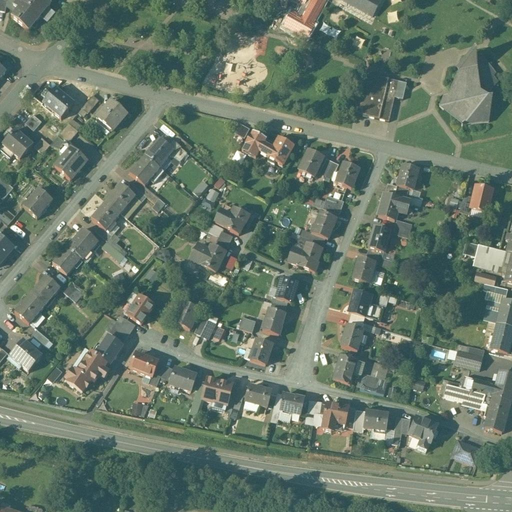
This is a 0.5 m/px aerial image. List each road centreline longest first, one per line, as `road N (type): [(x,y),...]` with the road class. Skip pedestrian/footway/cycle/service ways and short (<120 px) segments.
road 1 (secondary): [(0,416),(293,476),(509,501)]
road 2 (residential): [(387,148),(330,278),(297,382)]
road 3 (residential): [(166,97),(0,285)]
road 4 (residential): [(166,97),(387,148)]
road 5 (residential): [(297,382),(511,448)]
road 6 (residential): [(297,382),(198,362),(147,341)]
road 7 (residential): [(42,66),(166,97)]
road 8 (residential): [(387,148),(511,177)]
